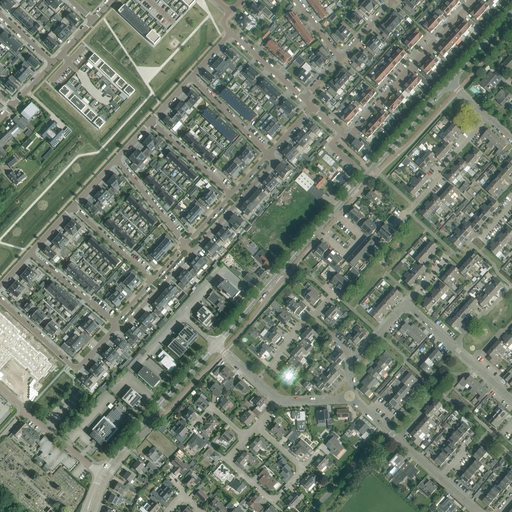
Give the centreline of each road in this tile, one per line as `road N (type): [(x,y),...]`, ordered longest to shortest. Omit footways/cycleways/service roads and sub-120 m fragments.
road 1 (residential): [(473,0),(347,136),(312,107)]
road 2 (tertiary): [(333,210),(450,82)]
road 3 (residential): [(0,300),(74,367),(117,325)]
road 4 (tertiary): [(216,344),(316,229)]
road 5 (residential): [(391,226),(488,117)]
road 6 (tertiary): [(122,445),(216,344)]
road 7 (residential): [(191,253),(270,167),(268,154)]
road 8 (residential): [(245,438),(231,464),(269,498),(303,468)]
